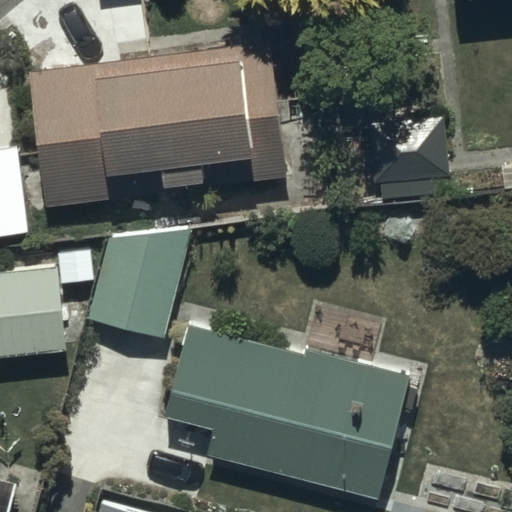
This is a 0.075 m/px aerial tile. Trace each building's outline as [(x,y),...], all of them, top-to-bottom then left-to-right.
[(34,77),(51,212),(292,182),(275,47),(34,77)] [(375,125),(379,185),(454,180),(450,121),(375,125)] [(0,153),(0,239),(32,236),(22,151),(0,153)] [(92,321),(169,341),(197,233),(113,240),(92,321)] [(0,362),(71,355),(62,271),(0,277),(0,381),(2,382),(0,362)] [(211,459),(383,503),(415,380),(310,353),(308,359),(194,330),(170,423),(217,435),(211,459)]
